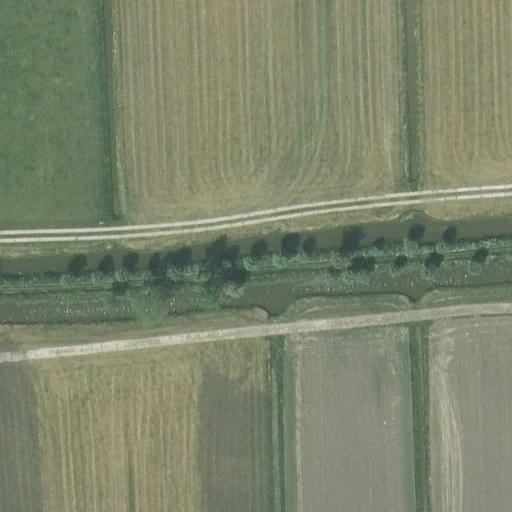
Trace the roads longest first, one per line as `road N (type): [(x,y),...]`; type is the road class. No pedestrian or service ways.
road 1 (track): [(0,358),(511,309)]
road 2 (track): [(511,260),(0,289)]
